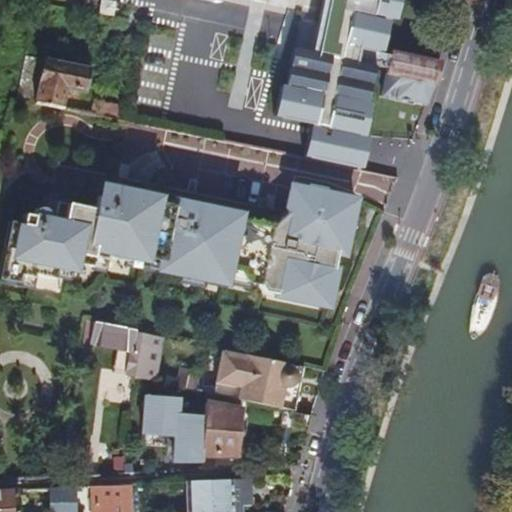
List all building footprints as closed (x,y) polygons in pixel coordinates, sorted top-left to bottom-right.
[(364,135),(360,134),(367,102),(375,65),(388,68),(391,56),(381,54),(389,20),(395,21),(399,0),(327,0),(316,53),(294,48),(286,84),(279,117),(312,124),(308,142),(305,158),(357,169),(361,152),(364,135)] [(388,68),(386,74),(434,84),(440,62),(392,52),(391,56),(388,68)] [(46,61),(37,103),(64,108),(68,89),(87,92),(92,69),(46,61)] [(386,74),(382,96),(427,105),(434,84),(386,74)] [(275,116),(279,117),(286,84),(282,84),(275,116)] [(121,120),(124,108),(98,102),(96,112),(109,115),(108,118),(121,120)] [(360,134),(364,135),(371,103),(367,102),(360,134)] [(361,152),(357,169),(362,170),(366,152),(369,136),(364,135),(361,152)] [(120,231),(28,213),(16,270),(71,282),(94,286),(97,273),(346,323),(370,201),(302,188),(295,226),(128,193),(120,231)] [(129,376),(138,378),(159,383),(165,338),(95,323),(91,344),(120,349),(134,352),(129,376)] [(115,373),(129,376),(134,352),(120,349),(115,373)] [(226,351),(216,395),(245,400),(281,408),(282,409),(287,389),(291,388),(294,387),(297,384),(299,381),(300,378),(298,373),(296,370),(292,367),(292,365),(226,351)] [(298,412),(307,368),(292,365),(292,367),(296,370),(298,373),(300,378),(299,381),(297,384),(294,387),(291,388),(287,389),(282,409),(298,412)] [(208,418),(205,456),(212,456),(239,455),(245,400),(216,395),(210,393),(208,418)] [(205,456),(208,418),(181,417),(182,401),(148,399),(145,434),(177,436),(174,461),(202,461),(203,456),(205,456)] [(282,409),(281,408),(280,415),(285,416),(283,426),(309,432),(314,415),(306,413),(298,412),(282,409)] [(211,472),(212,456),(205,456),(204,472),(211,472)] [(127,466),(128,458),(103,460),(104,477),(126,476),(127,466)] [(212,511),(243,511),(244,507),(252,507),(252,480),(211,482),(212,511)] [(212,511),(211,482),(188,483),(188,511),(212,511)] [(130,511),(130,486),(94,488),(95,511),(130,511)] [(75,489),(51,490),(51,499),(51,511),(63,511),(76,511),(75,489)] [(31,499),(51,499),(51,490),(31,491),(31,499)] [(0,511),(19,511),(18,491),(0,491),(0,511)]
